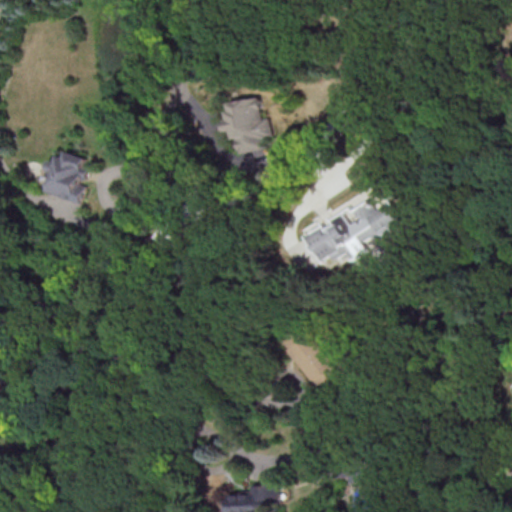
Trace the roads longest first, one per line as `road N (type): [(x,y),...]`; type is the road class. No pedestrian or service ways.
road 1 (residential): [(216,454),(178,414),(172,383),(117,291),(106,260),(116,227)]
road 2 (residential): [(116,227),(150,162),(181,61)]
